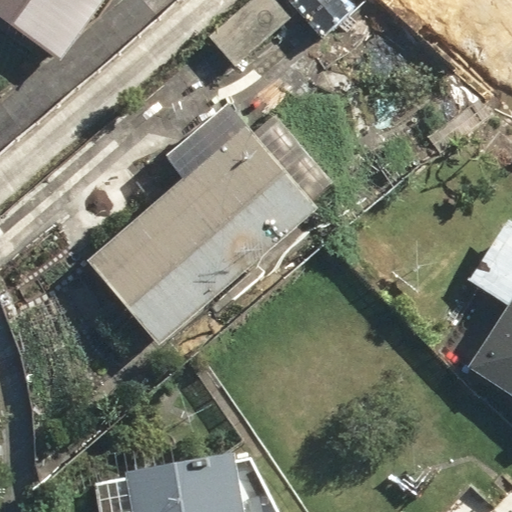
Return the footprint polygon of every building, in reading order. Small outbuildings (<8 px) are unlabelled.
[(0,0),(0,23),(58,67),(105,0),(0,0)] [(292,21),(272,0),(250,0),(207,41),(236,73),(292,21)] [(349,0),(282,0),(325,48),(363,15),(349,0)] [(241,129),(87,264),(161,348),(315,213),(308,204),(328,187),(269,120),(249,138),(241,129)] [(511,227),(505,224),(465,286),(505,312),(464,375),(511,406),(511,227)] [(240,511),(232,458),(124,475),(125,480),(113,482),(96,496),(98,511),(240,511)]
